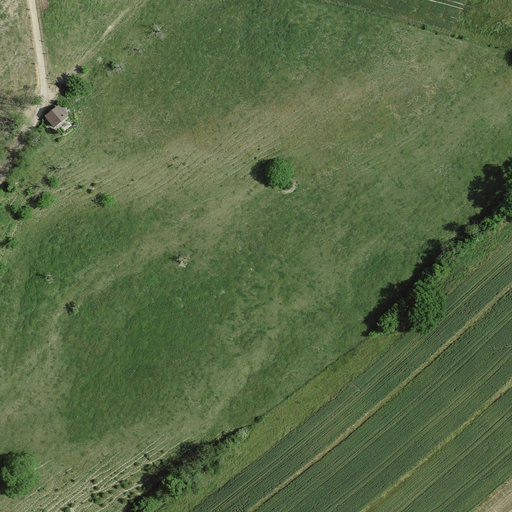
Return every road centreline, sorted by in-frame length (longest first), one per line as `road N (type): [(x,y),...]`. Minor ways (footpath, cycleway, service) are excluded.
road 1 (track): [(0,181),(44,105),(32,0)]
road 2 (track): [(137,0),(44,103)]
